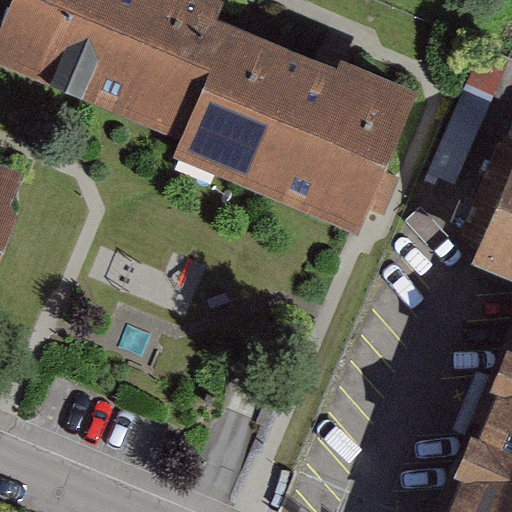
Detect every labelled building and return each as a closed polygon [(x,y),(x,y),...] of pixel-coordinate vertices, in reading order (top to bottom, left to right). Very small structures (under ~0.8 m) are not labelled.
[(267,24),(214,0),(29,0),(7,50),(212,142),(262,34),(267,24)] [(443,118),(262,34),(212,142),(207,152),(388,235),(443,118)] [(511,270),(511,345),(501,372),(511,377),(511,152),(469,252),(511,270)] [(0,310),(10,314),(62,193),(0,166),(0,310)] [(511,511),(511,377),(501,372),(438,511),(511,511)]
